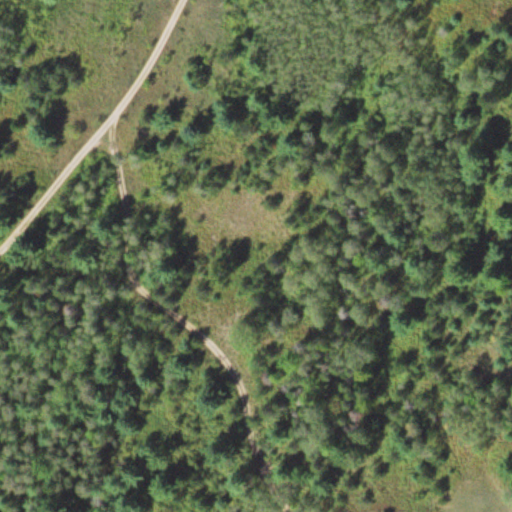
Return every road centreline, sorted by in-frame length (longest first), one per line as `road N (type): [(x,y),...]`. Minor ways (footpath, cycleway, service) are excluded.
road 1 (track): [(215,350),(139,276),(111,123),(0,252)]
road 2 (track): [(288,511),(215,350)]
road 3 (track): [(183,0),(111,123)]
